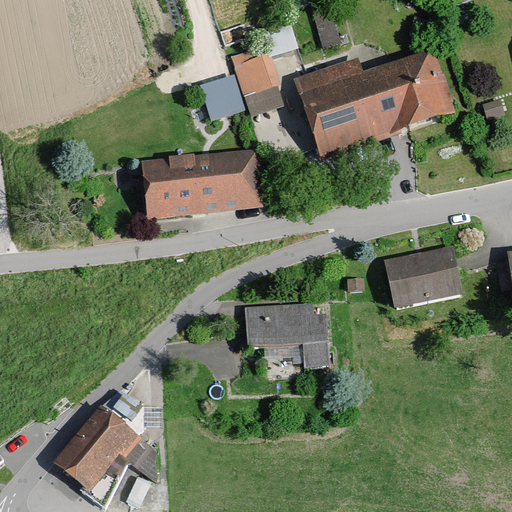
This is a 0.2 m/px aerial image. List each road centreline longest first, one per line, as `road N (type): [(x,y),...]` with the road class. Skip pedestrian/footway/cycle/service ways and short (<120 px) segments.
road 1 (residential): [(6,511),(37,466),(182,311),(243,272),(395,216)]
road 2 (residential): [(395,216),(0,263)]
